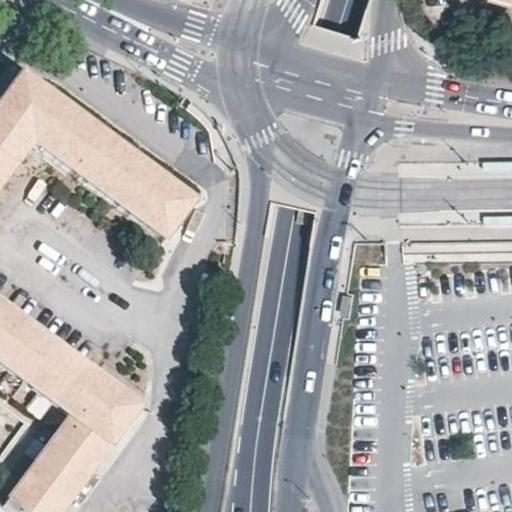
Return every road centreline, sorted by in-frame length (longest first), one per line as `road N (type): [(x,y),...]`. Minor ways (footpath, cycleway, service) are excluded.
road 1 (primary): [(351,0),(296,215),(256,511)]
road 2 (primary): [(267,96),(256,235),(211,511)]
road 3 (primary): [(293,511),(335,218),(367,121)]
road 4 (tertiary): [(84,0),(134,39),(267,96)]
road 5 (tertiary): [(283,52),(112,0)]
road 6 (tertiary): [(367,121),(511,133)]
road 7 (tertiary): [(511,105),(383,78)]
